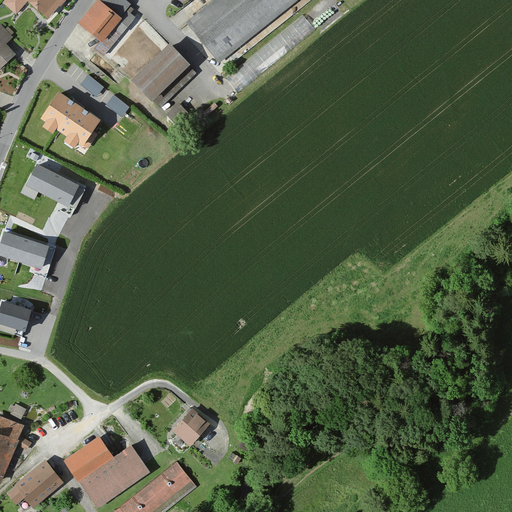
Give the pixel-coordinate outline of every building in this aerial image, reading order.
[(66,0),(5,0),(4,2),(16,12),(26,1),(48,20),(66,0)] [(129,4),(124,0),(98,0),(78,23),(99,41),(93,47),(131,76),(126,81),(156,110),(193,72),(144,23),(124,8),(129,4)] [(293,0),(212,0),(185,22),(216,62),(293,0)] [(315,30),(303,15),(225,78),(237,93),(315,30)] [(11,36),(0,25),(0,67),(13,53),(3,44),(11,36)] [(97,94),(104,83),(88,73),(81,84),(97,94)] [(113,92),(106,104),(123,115),(130,104),(113,92)] [(100,124),(59,97),(42,122),(47,125),(44,131),(53,137),(56,131),(69,140),(65,145),(74,151),(76,148),(81,152),(100,124)] [(79,185),(36,164),(25,186),(68,207),(79,185)] [(49,246),(4,232),(0,244),(0,256),(41,270),(49,246)] [(32,310),(2,301),(0,309),(0,324),(25,332),(32,310)] [(207,424),(191,410),(173,431),(189,445),(207,424)] [(0,473),(20,426),(0,417),(0,473)] [(111,459),(96,438),(63,461),(96,508),(147,472),(129,446),(111,459)] [(61,482),(43,460),(10,486),(14,490),(8,495),(15,504),(21,499),(28,508),(61,482)] [(151,511),(191,481),(176,463),(114,511),(151,511)]
